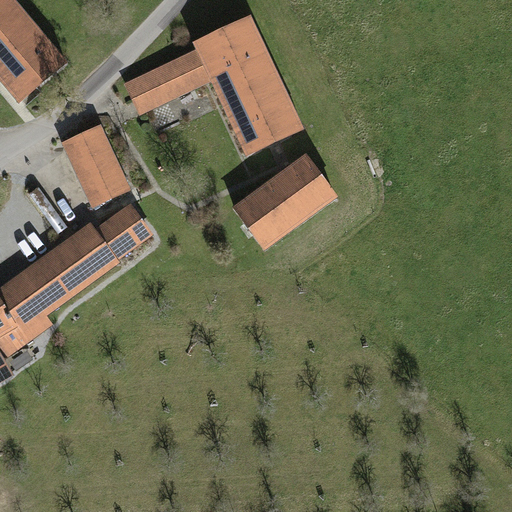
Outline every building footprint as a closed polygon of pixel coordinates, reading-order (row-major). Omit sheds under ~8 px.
[(0,0),(0,79),(16,98),(63,57),(11,0),(0,0)] [(125,84),(140,116),(213,83),(248,158),(307,130),(253,15),(194,43),(198,51),(125,84)] [(190,117),(212,121),(217,96),(195,92),(190,117)] [(63,144),(93,209),(132,191),(102,126),(63,144)] [(308,154),(234,208),(266,252),(340,197),(308,154)] [(92,223),(0,289),(0,296),(19,328),(0,339),(0,350),(6,360),(54,325),(48,317),(121,264),(119,261),(155,236),(131,204),(97,229),(92,223)] [(0,383),(13,376),(6,360),(0,350),(0,339),(19,328),(0,296),(0,383)]
